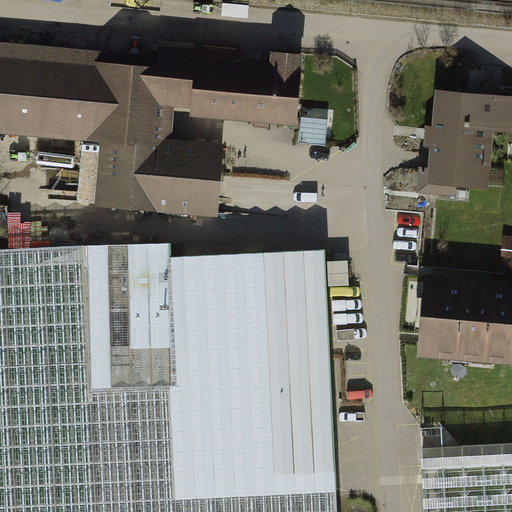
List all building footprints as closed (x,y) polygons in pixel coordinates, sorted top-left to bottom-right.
[(155,53),(0,38),(0,132),(96,141),(90,205),(216,216),(223,141),(169,136),(172,102),(188,104),(187,113),(296,123),(303,50),(268,47),(267,60),(235,57),(236,44),(157,37),(155,53)] [(511,98),(436,92),(433,128),(427,128),(425,150),(432,150),(430,170),(420,169),(418,195),(456,198),(456,189),(490,191),(494,134),(511,135),(511,98)] [(329,141),(333,119),(311,115),(307,137),(329,141)] [(511,234),(503,234),(501,256),(511,256),(511,234)] [(167,243),(88,247),(95,385),(175,381),(181,493),(334,485),(321,247),(168,255),(167,243)] [(0,511),(335,511),(334,485),(181,493),(175,381),(95,385),(88,247),(0,250),(0,511)] [(467,275),(423,271),(416,355),(511,363),(511,277),(485,276),(484,285),(466,284),(467,275)] [(511,511),(511,433),(415,439),(418,511),(511,511)]
